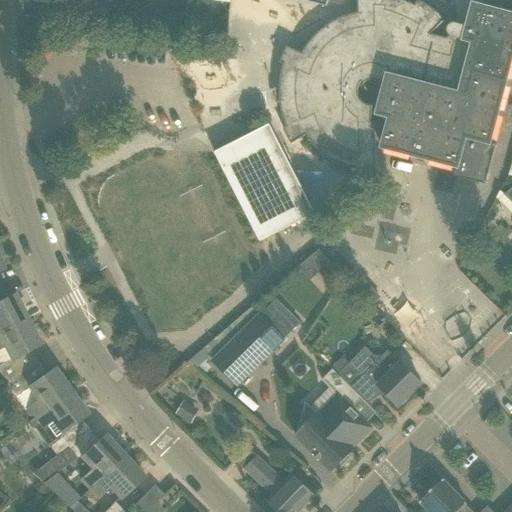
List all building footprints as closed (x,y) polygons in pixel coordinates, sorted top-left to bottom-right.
[(449,34),(450,36),(446,38),(431,34),(445,19),(437,11),(429,6),(417,0),(415,5),(406,1),(405,0),(304,0),(326,6),(327,0),(357,0),(358,13),(342,18),(330,24),(318,33),(309,43),(302,54),(287,47),(280,63),(283,64),(279,81),(279,88),(281,108),(286,127),(284,128),(292,144),(306,135),(312,144),(320,152),(329,159),(342,165),(357,170),(363,170),(363,180),(376,180),(375,123),(370,122),(372,107),(367,105),(362,103),(358,97),(357,93),(357,88),(359,84),(361,81),(364,83),(367,81),(370,80),(375,80),(386,83),(385,86),(378,115),(390,118),(382,148),(457,167),(455,176),(486,185),(497,145),(491,143),(511,63),(511,14),(484,7),(483,0),(456,0),(458,20),(457,24),(456,23),(455,23),(453,24),(452,24),(451,25),(450,26),(449,27),(448,29),(448,30),(448,32),(448,33),(449,34)] [(109,18),(92,16),(90,26),(114,30),(116,19),(109,18)] [(40,55),(43,31),(33,30),(30,54),(40,55)] [(227,31),(217,30),(215,40),(226,42),(227,31)] [(185,37),(161,35),(168,48),(168,50),(184,51),(185,37)] [(216,152),(262,241),(315,214),(282,149),(270,125),(216,152)] [(330,286),(343,275),(331,262),(319,273),(330,286)] [(382,297),(367,281),(357,290),(372,306),(382,297)] [(14,295),(5,300),(0,288),(0,334),(27,320),(14,295)] [(277,299),(267,308),(291,333),(301,324),(277,299)] [(237,386),(284,340),(260,315),(213,361),(237,386)] [(0,374),(5,382),(39,362),(31,350),(40,345),(27,320),(0,334),(0,349),(3,348),(9,360),(0,365),(0,374)] [(350,364),(338,375),(351,388),(352,387),(368,404),(385,393),(398,407),(422,384),(389,350),(370,369),(357,357),(350,364)] [(25,409),(32,419),(71,392),(54,368),(46,374),(39,362),(5,382),(15,397),(24,409),(25,409)] [(361,398),(351,388),(338,375),(333,369),(322,380),(337,396),(318,415),(321,418),(354,450),(353,448),(356,446),(354,444),(358,440),(359,442),(373,429),(352,408),(361,398)] [(87,415),(71,392),(32,419),(39,429),(36,430),(43,441),(56,456),(67,447),(60,438),(61,433),(87,415)] [(175,414),(186,421),(195,407),(184,400),(175,414)] [(321,418),(300,440),(332,472),(338,466),(340,468),(351,458),(348,455),(354,450),(321,418)] [(89,489),(124,456),(104,435),(81,458),(92,469),(81,480),(89,489)] [(76,458),(67,447),(56,456),(34,473),(43,483),(76,458)] [(120,499),(144,477),(124,456),(89,489),(98,498),(109,487),(120,499)] [(257,456),(245,469),(272,496),(267,501),(278,511),(300,511),(315,496),(293,475),(285,483),(257,456)] [(467,504),(443,480),(419,503),(428,511),(473,511),(466,504),(467,504)] [(134,506),(139,511),(145,511),(163,495),(154,486),(134,506)] [(79,498),(74,492),(63,502),(69,508),(79,498)] [(78,511),(89,511),(78,500),(72,506),(78,511)] [(123,511),(115,502),(104,511),(123,511)]
